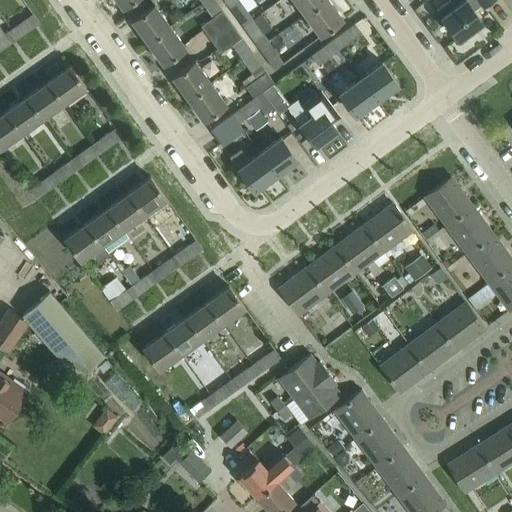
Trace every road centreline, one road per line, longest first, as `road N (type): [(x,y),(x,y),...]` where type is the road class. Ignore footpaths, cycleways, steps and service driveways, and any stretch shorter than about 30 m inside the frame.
road 1 (residential): [(511,324),(395,410),(428,457),(511,406)]
road 2 (residential): [(252,225),(228,210),(79,0)]
road 3 (residential): [(252,225),(289,211),(442,97)]
